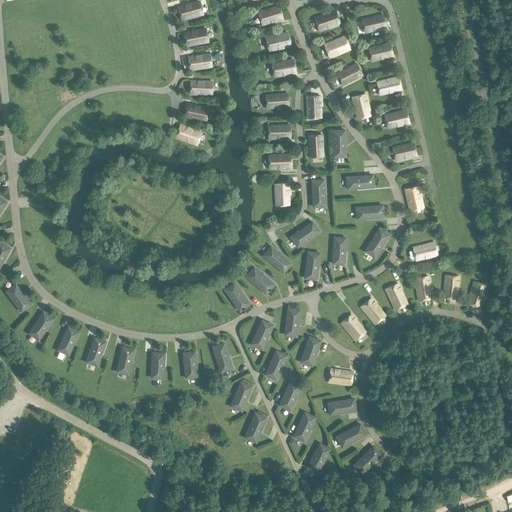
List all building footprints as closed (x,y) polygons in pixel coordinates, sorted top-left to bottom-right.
[(181,20),(203,14),(199,1),(178,7),(181,20)] [(262,25),(283,19),(279,6),(258,12),(262,25)] [(319,31),(340,24),(335,11),(314,18),(319,31)] [(365,33),(386,28),(383,15),(361,20),(365,33)] [(182,27),(204,24),(203,18),(181,21),(182,27)] [(260,27),(262,33),(283,26),(281,20),(260,27)] [(186,46),(208,42),(206,29),(184,33),(186,46)] [(269,51),(290,46),(287,33),(266,38),(269,51)] [(329,57),(350,49),(344,37),(324,45),(329,57)] [(371,61),(393,56),(390,43),(368,48),(371,61)] [(187,53),(209,51),(209,45),(186,47),(187,53)] [(328,65),(350,57),(348,51),(326,59),(328,65)] [(190,70),(212,67),(210,54),(188,57),(190,70)] [(274,77),(296,73),(293,60),(271,64),(274,77)] [(342,85),(362,76),(356,64),(336,73),(342,85)] [(379,95),(401,90),(398,77),(376,82),(379,95)] [(212,95),(212,82),(190,81),(190,94),(212,95)] [(266,109),(288,107),(287,94),(265,95),(266,109)] [(357,119),(370,116),(365,94),(352,97),(357,119)] [(307,119),(321,118),(320,96),(306,96),(307,119)] [(206,122),(209,109),(187,104),(184,117),(206,122)] [(387,128),(409,123),(406,110),(384,115),(387,128)] [(197,145),(201,132),(180,125),(176,138),(197,145)] [(268,139),(290,138),(290,125),(268,126),(268,139)] [(346,130),(333,131),(334,157),(346,157),(346,130)] [(309,157),(323,157),(322,135),(308,135),(309,157)] [(395,161),(417,156),(414,143),(392,148),(395,161)] [(269,169),(291,168),(290,155),(268,156),(269,169)] [(394,168),(417,163),(415,157),(393,162),(394,168)] [(373,175),(347,177),(348,189),(374,188),(373,175)] [(325,180),(312,180),(313,207),(326,207),(325,180)] [(276,206),(289,205),(288,183),(274,184),(276,206)] [(410,211),(423,208),(418,186),(405,189),(410,211)] [(0,214),(9,201),(0,195),(0,214)] [(383,206),(356,208),(357,220),(384,218),(383,206)] [(313,222),(291,237),(298,247),(320,232),(313,222)] [(380,229),(365,251),(375,258),(390,235),(380,229)] [(333,264),(346,265),(348,236),(335,236),(333,264)] [(416,260),(437,255),(434,242),(413,247),(416,260)] [(0,243),(0,267),(10,249),(0,243)] [(271,246),(263,255),(284,273),(292,264),(271,246)] [(308,252),(305,278),(318,280),(321,253),(308,252)] [(267,294),(276,284),(256,265),(247,276),(267,294)] [(456,299),(459,276),(445,275),(443,298),(456,299)] [(418,301),(432,299),(428,276),(414,278),(418,301)] [(480,307),(487,285),(474,281),(467,303),(480,307)] [(234,282),(224,289),(240,312),(250,304),(234,282)] [(395,310),(407,304),(398,283),(385,289),(395,310)] [(16,284),(6,291),(21,312),(31,305),(16,284)] [(357,289),(341,295),(343,302),(360,296),(357,289)] [(375,325),(385,316),(371,298),(360,307),(375,325)] [(288,308),(285,335),(297,337),(301,310),(288,308)] [(43,312),(29,333),(39,340),(53,319),(43,312)] [(355,341),(366,332),(351,315),(340,323),(355,341)] [(262,320),(251,345),(262,350),(274,326),(273,325),(271,324),(262,320)] [(68,327),(58,350),(69,355),(79,332),(68,327)] [(309,336),(301,362),(313,366),(313,365),(314,361),(321,340),(309,336)] [(94,338),(86,362),(98,366),(106,342),(94,338)] [(225,343),(212,347),(220,372),(233,368),(225,343)] [(123,347),(117,372),(129,375),(135,350),(123,347)] [(276,350),(265,375),(277,380),(288,355),(276,350)] [(196,351),(183,353),(185,378),(195,377),(197,377),(198,377),(196,351)] [(152,352),(151,378),(164,379),(165,353),(152,352)] [(351,386),(353,372),(330,369),(328,383),(351,386)] [(242,381),(231,406),(242,411),(253,386),(242,381)] [(279,406),(291,411),(302,386),(301,386),(298,385),(290,381),(279,406)] [(355,399),(328,403),(328,406),(330,415),(357,411),(355,399)] [(305,412),(293,436),(305,442),(316,418),(305,412)] [(255,413),(245,438),(256,443),(267,418),(255,413)] [(360,424),(336,436),(342,448),(365,436),(366,436),(367,435),(361,425),(360,424)] [(320,443),(307,467),(318,473),(331,449),(320,443)] [(373,446),(354,464),(363,474),(382,455),(373,446)]
